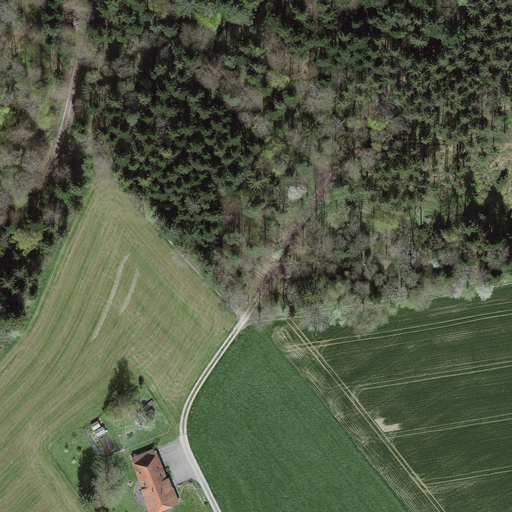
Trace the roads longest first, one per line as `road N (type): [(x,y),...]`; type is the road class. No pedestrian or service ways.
road 1 (track): [(217,511),(183,439),(193,394),(357,129),(467,0)]
road 2 (track): [(0,259),(51,157),(94,0)]
road 3 (track): [(239,323),(511,281)]
road 4 (track): [(19,0),(55,62),(68,110)]
